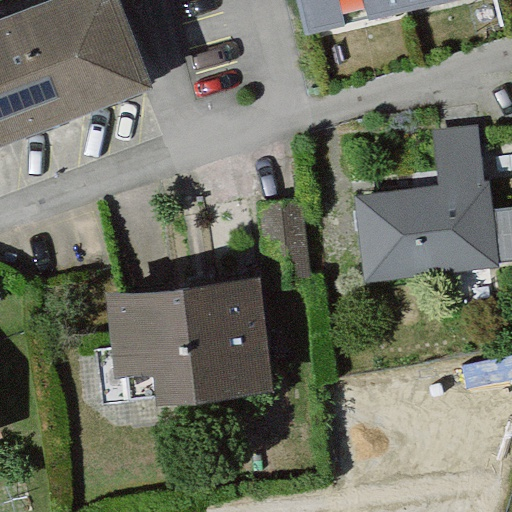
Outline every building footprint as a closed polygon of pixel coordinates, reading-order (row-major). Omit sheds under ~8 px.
[(113,0),(67,0),(0,25),(0,148),(149,92),(113,0)] [(289,0),(297,34),(448,0),(289,0)] [(511,265),(511,214),(511,209),(511,208),(511,179),(505,125),(466,130),(473,183),(388,194),(399,280),(511,265)] [(343,291),(333,200),(275,207),(284,292),(285,297),(343,291)] [(118,310),(130,418),(296,399),(285,297),(284,292),(118,310)] [(0,453),(25,444),(0,378),(0,453)]
